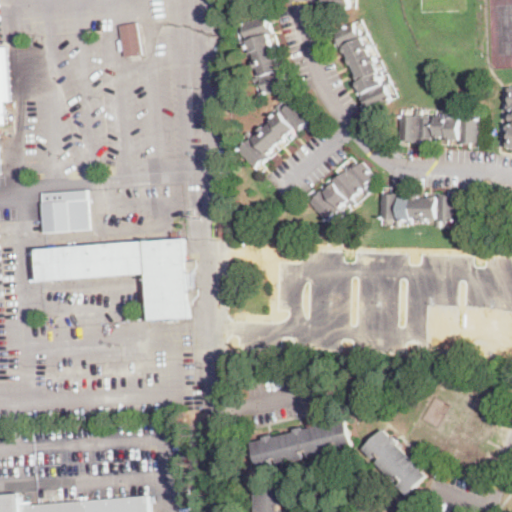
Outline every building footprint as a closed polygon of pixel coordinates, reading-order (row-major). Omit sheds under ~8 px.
[(350,0),(350,9),(324,9),(324,0),(350,0)] [(267,16),(269,23),(271,23),(274,33),(270,34),(274,46),(276,46),(278,52),(276,52),(280,63),(281,62),(283,69),(286,68),(289,77),(288,78),(291,87),(264,96),(258,78),(263,76),(260,66),(256,67),(255,62),(258,61),(255,52),(253,53),(249,41),(243,43),(242,40),(247,38),(242,23),(267,15),(267,16)] [(145,55),(127,58),(122,25),(139,22),(145,55)] [(356,29),(356,30),(359,28),(362,34),(368,31),(370,35),(364,38),(368,45),(370,44),(372,49),(370,50),(373,57),(375,56),(378,62),(376,63),(380,72),(382,71),(384,75),(380,78),(383,84),(392,80),(394,83),(386,87),(393,100),(371,111),(367,104),(365,105),(361,96),(364,95),(361,90),(359,91),(356,86),(359,84),(358,81),(360,80),(358,75),(356,76),(342,48),(337,50),(336,47),(339,45),(336,38),(338,37),(335,31),(353,22),(356,29)] [(0,46),(9,46),(13,101),(16,101),(16,107),(8,108),(9,124),(0,124),(4,174),(0,174),(0,46)] [(297,101),(312,119),(306,124),(307,126),(299,133),(296,129),(286,137),(288,139),(283,143),(282,141),(273,149),(274,151),(269,155),(270,157),(257,169),(240,149),(251,139),(247,134),(250,131),(255,138),(262,132),(260,130),(265,126),(267,128),(274,123),(272,121),(282,113),(277,108),(280,105),(285,111),(297,101)] [(424,110),(424,115),(429,115),(429,117),(438,117),(438,116),(447,116),(447,113),(451,113),(451,117),(462,117),(462,111),(466,111),(466,118),(480,118),(480,143),(472,143),(472,144),(462,144),(462,139),(457,139),(457,140),(449,140),(449,137),(443,137),(443,138),(432,138),(432,141),(426,141),(426,140),(423,140),(423,143),(409,143),(409,140),(402,140),(402,116),(418,116),(418,110),(424,110)] [(364,162),(377,176),(371,182),(373,184),(368,188),(371,192),(369,194),(364,189),(354,198),(358,203),(355,206),(353,204),(350,207),(347,203),(342,208),(347,213),(344,216),(339,211),(328,221),(311,203),(319,196),(318,195),(325,188),(327,191),(336,183),(334,181),(341,175),(342,176),(348,171),(347,169),(349,167),(352,170),(358,164),(360,166),(364,162)] [(93,229),(48,232),(45,193),(90,190),(93,229)] [(403,192),(403,197),(415,197),(415,196),(422,196),(422,197),(432,198),(432,197),(439,197),(439,194),(447,194),(447,196),(458,197),(458,198),(457,220),(442,220),(442,228),(438,228),(438,218),(429,218),(429,221),(423,221),(423,218),(413,217),(413,224),(408,224),(408,220),(402,219),(402,226),(397,226),(398,219),(384,218),(384,194),(393,194),(393,192),(403,192)] [(189,260),(190,274),(193,317),(154,320),(151,273),(43,281),(41,249),(187,238),(189,260)] [(297,431),(297,429),(305,427),(306,429),(328,424),(327,421),(336,419),(336,421),(348,418),(355,447),(342,450),(340,443),(335,444),(336,451),(310,458),(309,451),(305,453),(306,459),(280,466),(279,459),(274,460),(276,466),(262,470),(255,442),(267,439),(266,437),(275,435),(275,437),(297,431)] [(386,429),(394,438),(396,436),(402,443),(401,444),(416,461),(418,459),(423,465),(422,466),(430,475),(409,495),(400,486),(405,481),(401,477),(396,482),(378,462),(383,458),(380,454),(375,459),(365,448),(386,429)] [(258,511),(258,488),(290,488),(290,505),(283,505),(283,510),(290,510),(290,511),(258,511)] [(22,497),(23,506),(152,495),(153,511),(0,511),(0,494),(22,493),(22,497)]
